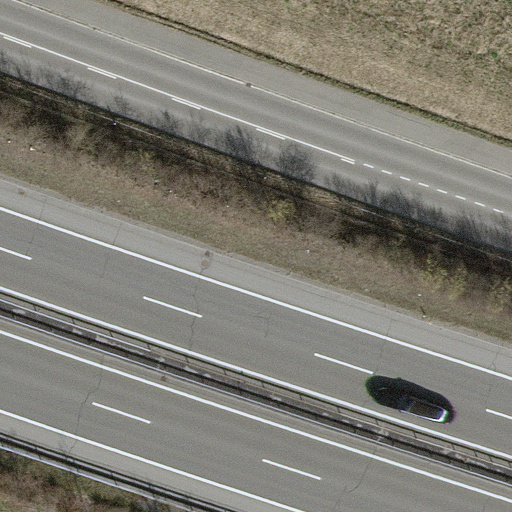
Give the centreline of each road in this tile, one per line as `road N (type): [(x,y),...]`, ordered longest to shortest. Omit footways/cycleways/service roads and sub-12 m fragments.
road 1 (tertiary): [(0,33),(511,212)]
road 2 (motorway): [(511,414),(0,245)]
road 3 (motorway): [(0,373),(417,511)]
